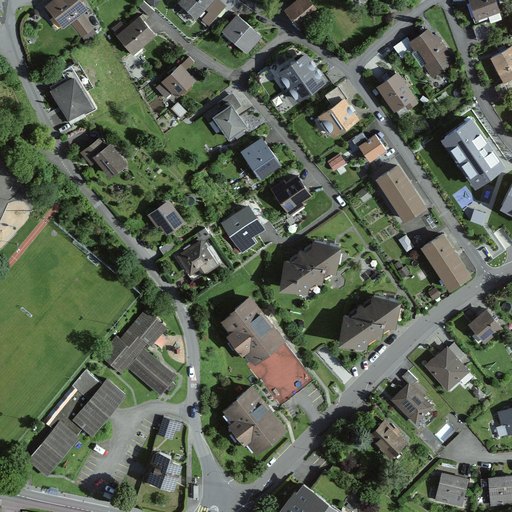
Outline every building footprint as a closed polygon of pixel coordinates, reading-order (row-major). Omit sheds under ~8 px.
[(86,7),(80,0),(46,0),(42,4),(61,27),(67,22),(83,41),(94,32),(90,27),(92,25),(80,11),(86,7)] [(149,13),(154,8),(145,0),(141,0),(138,3),(149,13)] [(193,19),(210,0),(176,0),(175,2),(193,19)] [(215,15),(226,4),(221,0),(218,0),(209,10),(215,15)] [(298,28),(319,12),(309,0),(291,0),(282,8),(298,28)] [(499,11),(495,0),(469,0),(476,19),(499,11)] [(40,12),(35,6),(29,10),(34,17),(40,12)] [(132,51),(156,31),(144,17),(146,16),(142,11),(140,12),(139,11),(125,23),(120,18),(111,26),(132,51)] [(245,53),(261,36),(235,13),(219,30),(245,53)] [(493,35),(487,20),(473,25),(479,40),(493,35)] [(454,58),(435,31),(431,33),(426,26),(408,39),(405,35),(391,44),(400,57),(410,50),(420,65),(422,63),(430,75),(454,58)] [(511,47),(509,42),(488,54),(501,79),(491,84),(497,94),(511,86),(511,47)] [(295,101),(324,80),(303,51),(274,71),(295,101)] [(189,56),(180,65),(185,70),(194,61),(189,56)] [(92,84),(77,58),(60,68),(64,75),(49,83),(50,85),(49,86),(68,120),(96,104),(86,87),(92,84)] [(185,70),(180,65),(157,87),(163,93),(171,87),(178,94),(193,79),(185,70)] [(419,101),(403,78),(400,80),(395,72),(378,84),(395,109),(404,102),(408,108),(419,101)] [(332,136),(358,118),(344,98),(345,97),(337,84),(323,94),(330,104),(316,114),(332,136)] [(227,138),(246,125),(235,109),(240,105),(230,91),(222,97),(226,103),(211,115),(213,117),(211,119),(218,129),(220,127),(227,138)] [(180,116),(186,111),(178,103),(172,108),(180,116)] [(477,185),(504,166),(472,119),(444,138),(477,185)] [(369,160),(386,148),(375,132),(366,138),(362,132),(355,137),(359,143),(358,144),(369,160)] [(109,138),(104,142),(97,133),(78,148),(89,162),(94,158),(108,175),(127,160),(109,138)] [(258,179),(280,163),(259,135),(238,151),(258,179)] [(347,161),(342,152),(329,160),(334,169),(347,161)] [(424,205),(396,162),(372,177),(401,220),(424,205)] [(301,201),(311,194),(295,172),(285,180),(283,177),(269,188),(288,215),(303,204),(301,201)] [(364,201),(372,195),(365,185),(357,191),(364,201)] [(511,211),(511,186),(502,206),(511,211)] [(163,232),(182,218),(166,196),(144,212),(154,225),(156,223),(163,232)] [(238,240),(262,223),(247,202),(224,219),(238,240)] [(428,226),(435,222),(431,216),(424,220),(428,226)] [(205,227),(196,233),(200,240),(201,241),(210,234),(205,227)] [(469,271),(440,227),(417,243),(447,287),(469,271)] [(341,270),(347,242),(318,237),(316,244),(309,248),(303,247),(302,253),(295,258),(289,257),(284,285),(312,291),(314,284),(320,280),(327,281),(329,273),(334,270),(341,270)] [(177,246),(172,238),(159,248),(164,255),(177,246)] [(201,241),(200,240),(191,246),(189,243),(184,247),(186,249),(179,254),(190,271),(199,266),(204,273),(219,263),(207,247),(206,247),(201,241)] [(403,276),(411,271),(406,264),(404,266),(399,259),(394,263),(403,276)] [(430,275),(424,267),(416,273),(422,281),(430,275)] [(441,293),(436,285),(428,290),(434,298),(441,293)] [(291,337),(255,291),(235,307),(237,308),(225,317),(234,329),(231,332),(247,352),(250,350),(259,361),(291,337)] [(392,324),(398,296),(369,291),(367,298),(360,302),(354,301),(353,307),(346,312),(340,311),(335,339),(363,345),(365,338),(371,334),(378,335),(380,327),(385,324),(392,324)] [(501,323),(501,322),(484,304),(466,320),(483,339),(501,323)] [(129,365),(133,368),(149,348),(170,323),(148,306),(123,336),(119,333),(102,353),(124,371),(129,365)] [(446,387),(469,367),(446,341),(423,361),(446,387)] [(175,379),(179,373),(149,348),(133,368),(163,392),(169,386),(173,390),(179,382),(175,379)] [(75,417),(104,381),(88,368),(46,419),(55,427),(30,457),(50,473),(82,435),(80,433),(86,426),(75,417)] [(109,375),(104,381),(75,417),(86,426),(95,434),(108,418),(117,407),(129,392),(109,375)] [(415,421),(433,403),(409,378),(390,396),(415,421)] [(291,429),(255,383),(236,398),(237,400),(226,409),(235,421),(231,424),(247,444),(250,442),(260,453),(291,429)] [(511,432),(511,404),(497,409),(501,423),(503,423),(503,424),(506,423),(509,433),(511,432)] [(185,424),(186,420),(166,414),(163,422),(160,432),(175,436),(178,427),(183,429),(185,424)] [(406,438),(397,430),(400,428),(394,422),(392,424),(382,415),(365,432),(388,455),(406,438)] [(179,457),(180,453),(161,446),(156,461),(159,462),(154,477),(180,486),(189,460),(179,457)] [(461,504),(468,475),(440,469),(434,497),(461,504)] [(511,501),(511,472),(487,474),(487,477),(479,477),(480,490),(488,490),(489,503),(511,501)] [(344,511),(298,478),(290,488),(288,486),(274,506),(280,511),(344,511)]
